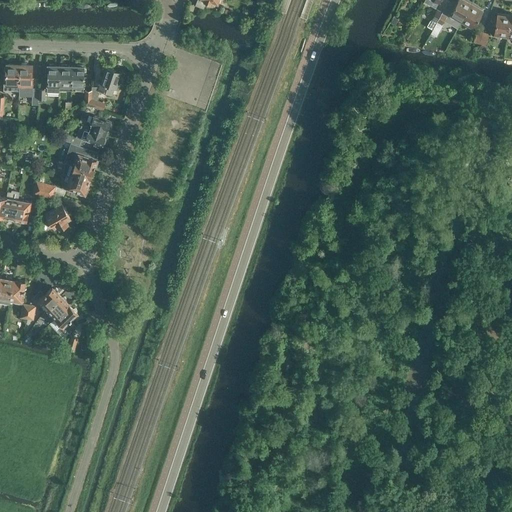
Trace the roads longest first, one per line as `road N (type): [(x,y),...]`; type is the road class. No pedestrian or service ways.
road 1 (tertiary): [(160,511),(335,0)]
road 2 (residential): [(80,252),(156,56)]
road 3 (unclassified): [(108,327),(115,362),(68,511)]
road 4 (residential): [(156,56),(0,46)]
